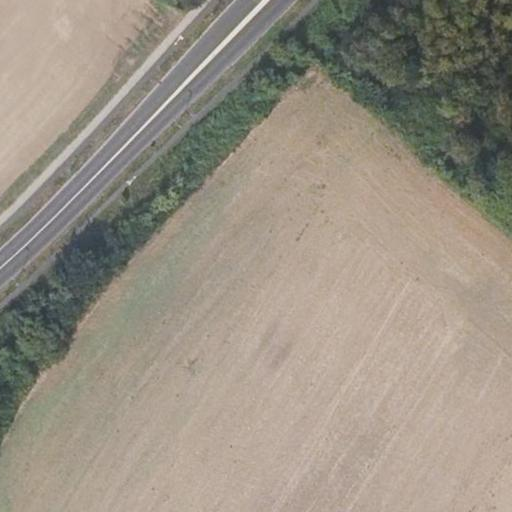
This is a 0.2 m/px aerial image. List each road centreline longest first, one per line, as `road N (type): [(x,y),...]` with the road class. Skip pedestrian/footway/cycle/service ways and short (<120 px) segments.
road 1 (secondary): [(122,149),(281,0)]
road 2 (secondary): [(254,0),(122,149)]
road 3 (secondary): [(0,270),(122,149)]
